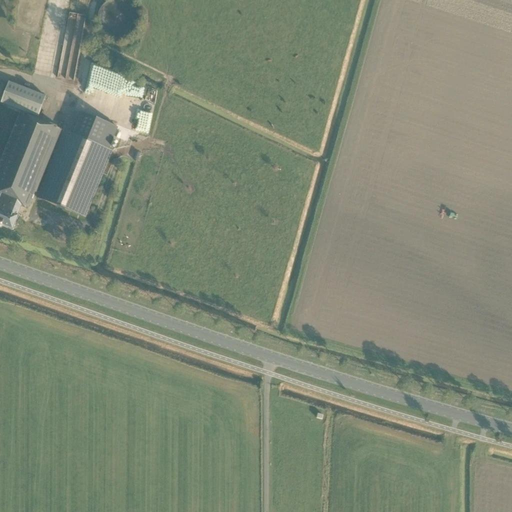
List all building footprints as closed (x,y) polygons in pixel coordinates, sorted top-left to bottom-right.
[(50,0),(51,9),(64,8),(64,2),(72,2),(72,0),(50,0)] [(70,61),(79,15),(72,13),(63,59),(70,61)] [(132,16),(108,16),(108,25),(106,25),(106,34),(132,33),(132,16)] [(128,79),(115,121),(134,127),(135,122),(138,123),(141,113),(134,111),(142,83),(128,79)] [(1,103),(38,117),(46,97),(9,83),(1,103)] [(35,192),(36,193),(61,130),(20,114),(0,163),(0,225),(13,231),(18,217),(17,216),(21,207),(28,210),(35,192)] [(81,116),(73,135),(96,145),(109,150),(114,138),(117,130),(81,116)] [(37,198),(85,218),(112,151),(64,132),(37,198)]
